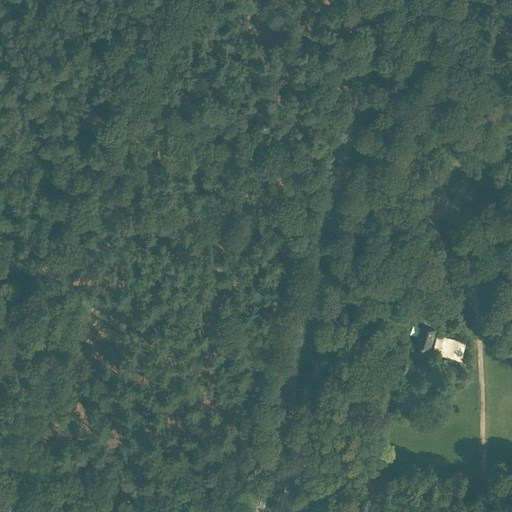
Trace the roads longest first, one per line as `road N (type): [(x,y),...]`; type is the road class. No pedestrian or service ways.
road 1 (unclassified): [(285,511),(414,0)]
road 2 (primary): [(255,511),(378,0)]
road 3 (track): [(147,78),(0,342)]
